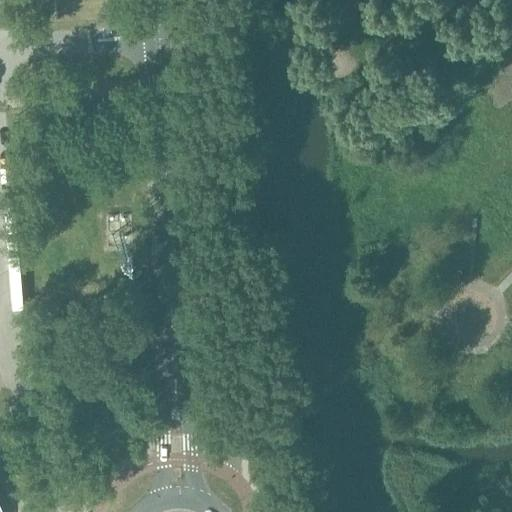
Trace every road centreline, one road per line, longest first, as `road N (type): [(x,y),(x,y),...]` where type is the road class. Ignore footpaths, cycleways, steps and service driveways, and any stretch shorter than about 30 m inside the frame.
road 1 (tertiary): [(173,357),(158,36)]
road 2 (residential): [(0,330),(60,511)]
road 3 (residential): [(0,45),(158,36)]
road 4 (tertiary): [(197,499),(173,357)]
road 5 (tertiary): [(173,357),(164,499)]
